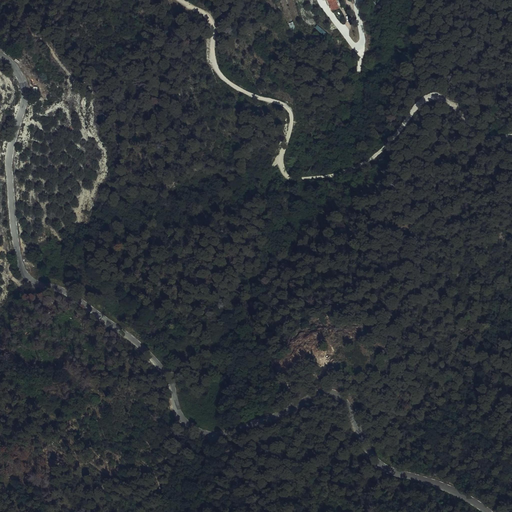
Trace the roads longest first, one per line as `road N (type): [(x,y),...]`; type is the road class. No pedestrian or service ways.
road 1 (tertiary): [(0,54),(24,92),(9,167),(16,248),(28,280),(85,305),(143,349),(168,380),(184,422),(201,432),(231,431),(328,393),(348,407),(378,466),(435,483),(486,511)]
road 2 (track): [(179,0),(210,20),(212,58),(223,78),(287,109),(279,162),(294,179),(363,167),(435,96),(480,132),(511,136)]
